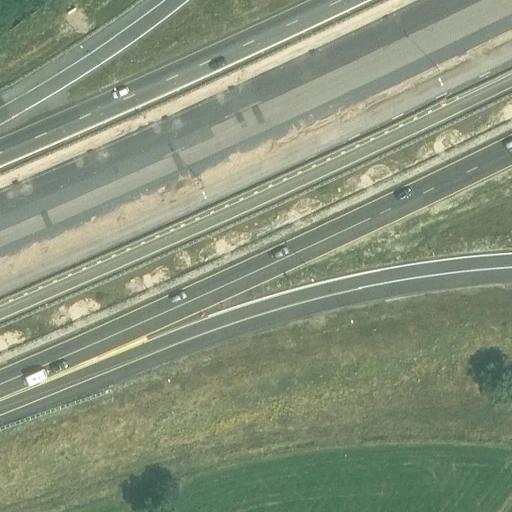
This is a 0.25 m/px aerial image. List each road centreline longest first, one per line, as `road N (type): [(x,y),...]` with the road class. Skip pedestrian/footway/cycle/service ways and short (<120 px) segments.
road 1 (motorway): [(0,378),(511,142)]
road 2 (motorway): [(0,308),(511,72)]
road 3 (motorway): [(511,1),(0,232)]
road 4 (motorway): [(0,400),(288,297),(384,275),(511,262)]
road 5 (motorway): [(356,0),(0,157)]
road 6 (motorway): [(178,0),(0,117)]
